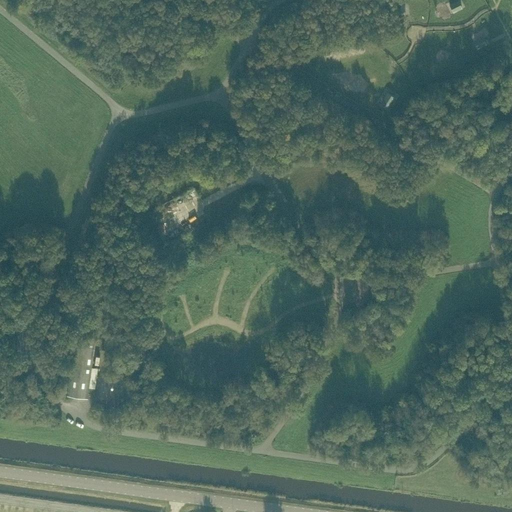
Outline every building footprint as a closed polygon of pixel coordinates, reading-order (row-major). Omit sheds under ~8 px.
[(458,0),(450,4),(453,11),(462,8),(458,0)] [(483,37),(474,40),(477,48),(486,44),(483,37)] [(388,94),(381,104),(388,108),(394,98),(388,94)] [(186,275),(196,271),(191,261),(182,265),(186,275)] [(356,291),(356,289),(356,286),(354,283),(352,282),(349,281),(346,281),(343,283),(341,285),(341,287),(340,289),(341,291),(342,294),(344,296),(347,297),(351,297),(352,296),(354,295),(356,293),(356,291)] [(171,294),(167,292),(165,291),(159,302),(165,305),(171,294)] [(86,396),(94,341),(74,338),(67,394),(86,396)] [(112,347),(97,345),(93,367),(109,369),(112,347)]
